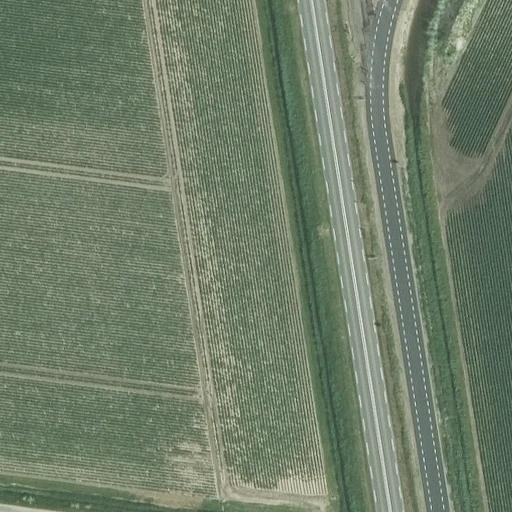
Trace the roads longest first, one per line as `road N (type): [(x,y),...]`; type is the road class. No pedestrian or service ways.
road 1 (primary): [(389,511),(311,0)]
road 2 (unclassified): [(439,511),(379,119),(389,0)]
